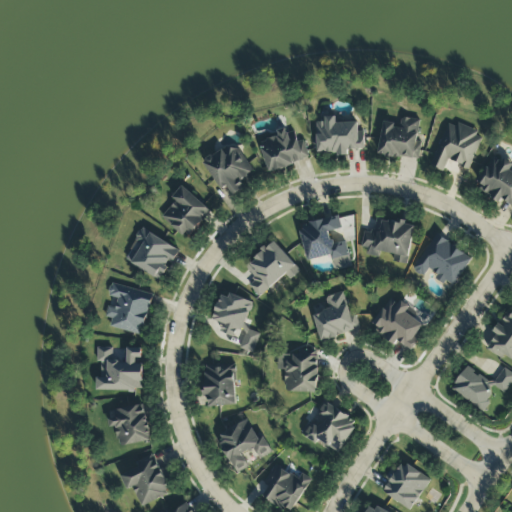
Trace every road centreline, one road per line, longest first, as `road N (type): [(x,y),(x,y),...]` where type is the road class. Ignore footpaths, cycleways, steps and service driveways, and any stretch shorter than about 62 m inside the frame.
road 1 (residential): [(508,251),(443,205),(375,185),(306,193),(262,213),(210,256),(179,318),(172,391),(191,454),(231,511)]
road 2 (residential): [(499,455),(365,357),(343,372),(345,383),(483,481)]
road 3 (residential): [(508,251),(331,511)]
